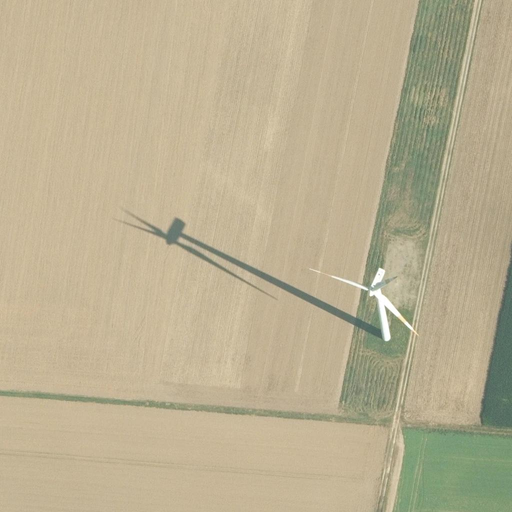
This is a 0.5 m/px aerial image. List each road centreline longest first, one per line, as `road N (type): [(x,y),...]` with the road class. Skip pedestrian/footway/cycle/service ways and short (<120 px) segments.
road 1 (track): [(511,433),(0,395)]
road 2 (track): [(395,311),(417,315),(479,0)]
road 3 (track): [(382,511),(417,315)]
